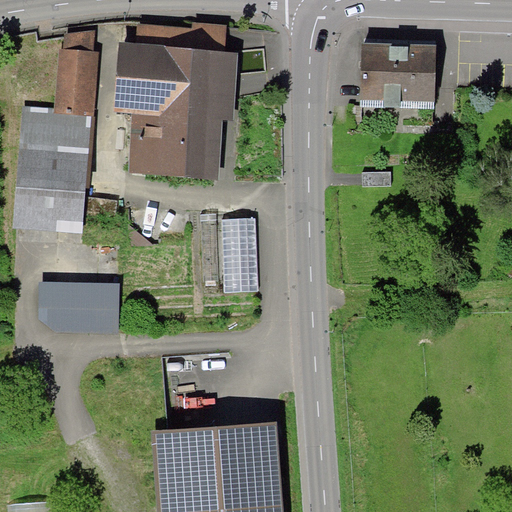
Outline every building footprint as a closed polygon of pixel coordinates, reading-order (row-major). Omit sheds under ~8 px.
[(134,54),(116,52),(110,110),(134,112),(128,173),(211,180),(216,123),(227,124),(233,53),(225,52),(227,27),(189,23),(188,33),(136,28),(134,54)] [(90,34),(61,35),(60,52),(55,50),(51,109),(18,106),(5,231),(76,237),(94,57),(87,55),(90,34)] [(434,45),(360,44),(359,110),(433,111),(434,45)] [(395,168),(358,168),(358,187),(394,188),(395,168)] [(118,202),(87,200),(84,243),(116,245),(118,202)] [(253,214),(204,216),(207,293),(256,291),(253,214)] [(115,286),(36,282),(35,310),(38,317),(45,325),(55,334),(64,337),(115,336),(115,286)] [(271,511),(265,426),(148,436),(154,511),(271,511)]
